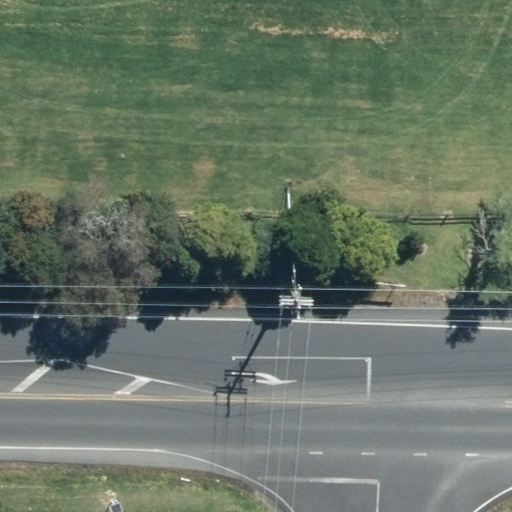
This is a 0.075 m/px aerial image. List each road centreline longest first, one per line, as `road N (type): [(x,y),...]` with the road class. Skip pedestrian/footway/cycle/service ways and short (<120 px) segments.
road 1 (secondary): [(0,398),(389,407)]
road 2 (secondary): [(389,407),(511,404)]
